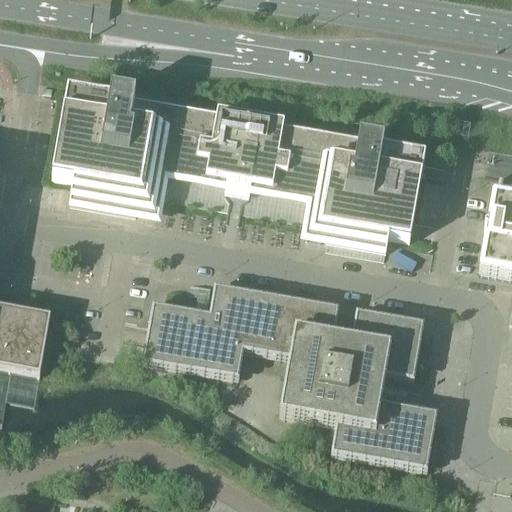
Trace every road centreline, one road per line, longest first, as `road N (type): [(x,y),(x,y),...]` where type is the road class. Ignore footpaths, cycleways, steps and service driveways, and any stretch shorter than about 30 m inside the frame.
road 1 (residential): [(511,466),(485,460),(473,444),(488,333),(470,305),(5,218)]
road 2 (secondary): [(0,38),(246,65),(322,63)]
road 3 (secondary): [(199,36),(511,75)]
road 4 (residential): [(249,511),(163,460),(121,453),(0,483)]
road 5 (secondary): [(0,5),(199,36)]
road 6 (secondary): [(322,63),(511,99)]
road 7 (secondary): [(511,35),(332,6)]
road 8 (secondary): [(199,36),(322,63)]
